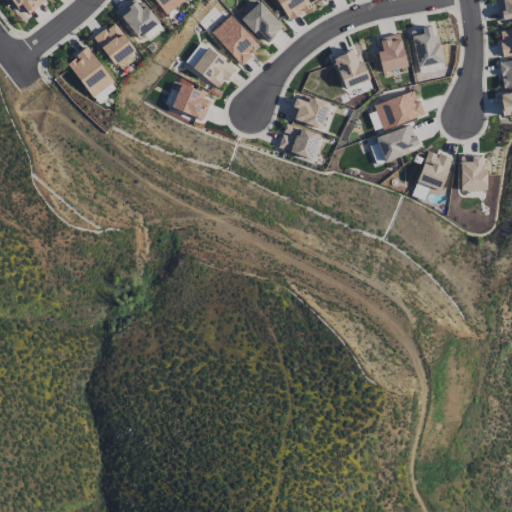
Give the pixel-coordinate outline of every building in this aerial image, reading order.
[(44,1),(43,0),(12,0),(25,16),(44,1)] [(140,42),(160,27),(138,0),(130,0),(116,11),(140,42)] [(154,0),(166,14),(183,0),(154,0)] [(306,0),(275,0),(289,20),(310,7),(306,0)] [(511,0),(495,0),(499,20),(508,18),(510,24),(511,23),(511,0)] [(282,26),(258,1),(240,17),(264,43),(282,26)] [(210,33),(239,65),(259,46),(229,14),(210,33)] [(118,70),(137,56),(111,22),(92,37),(118,70)] [(417,67),(442,62),(437,35),(432,35),(430,26),(409,30),(417,67)] [(511,28),(498,30),(501,56),(511,54),(511,28)] [(376,37),(380,71),(405,67),(400,33),(376,37)] [(206,47),(200,42),(184,61),(191,66),(206,47)] [(66,63),(92,96),(113,80),(86,46),(66,63)] [(218,88),(234,68),(207,47),(191,67),(218,88)] [(331,56),(344,88),(367,79),(354,47),(331,56)] [(511,58),(498,60),(501,86),(511,84),(511,58)] [(116,88),(112,82),(93,97),(97,102),(116,88)] [(212,97),(180,83),(170,106),(201,120),(212,97)] [(415,101),(411,90),(372,105),(381,129),(423,114),(418,100),(415,101)] [(511,91),(498,94),(502,115),(511,113),(511,116),(511,91)] [(319,128),(327,103),(303,95),(302,100),(294,97),(287,118),(319,128)] [(318,134),(285,123),(277,147),(309,158),(318,134)] [(418,147),(410,124),(376,136),(384,160),(418,147)] [(450,157),(426,150),(416,182),(440,190),(450,157)] [(485,189),(485,163),(480,163),(480,155),(459,155),(459,190),(485,189)]
